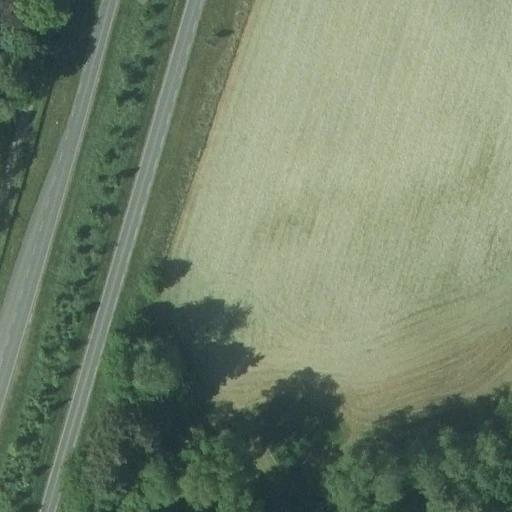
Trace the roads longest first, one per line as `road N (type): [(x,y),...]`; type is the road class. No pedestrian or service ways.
road 1 (primary): [(44,511),(192,0)]
road 2 (primary): [(110,0),(0,389)]
